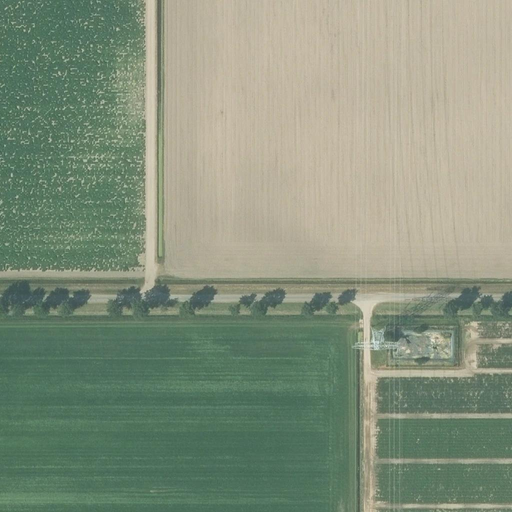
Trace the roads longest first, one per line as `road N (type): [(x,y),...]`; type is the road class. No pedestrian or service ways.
road 1 (unclassified): [(0,298),(511,297)]
road 2 (unknown): [(362,297),(362,511)]
